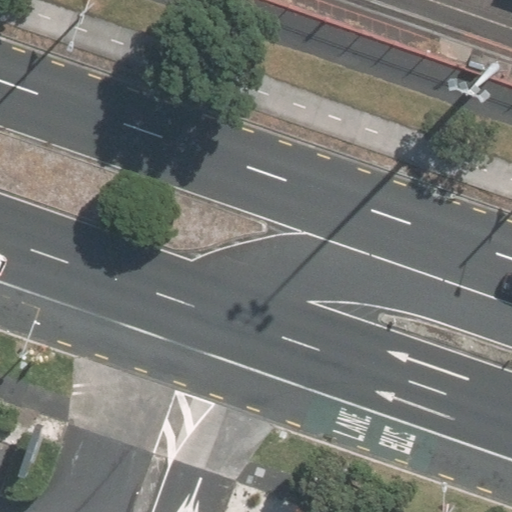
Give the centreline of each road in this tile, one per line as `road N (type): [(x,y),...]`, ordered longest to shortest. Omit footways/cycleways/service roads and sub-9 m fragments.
road 1 (primary): [(0,82),(472,241)]
road 2 (primary): [(511,412),(228,314)]
road 3 (primary): [(228,314),(279,269),(321,255),(472,241)]
road 4 (primary): [(228,314),(0,236)]
